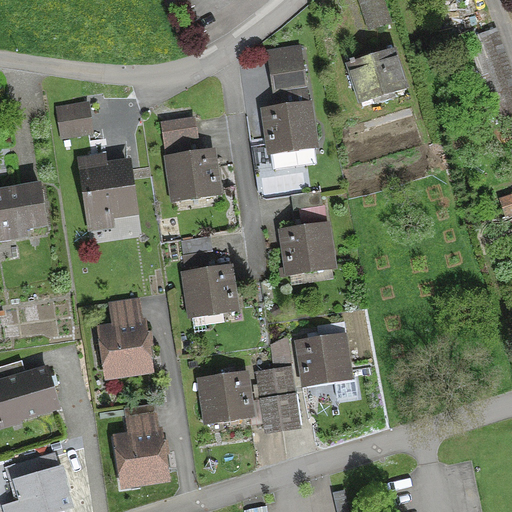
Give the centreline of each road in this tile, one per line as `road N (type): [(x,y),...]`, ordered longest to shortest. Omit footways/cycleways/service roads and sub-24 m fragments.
road 1 (residential): [(163,511),(511,405)]
road 2 (residential): [(224,57),(260,291)]
road 3 (residential): [(0,60),(122,76),(183,71),(224,57)]
